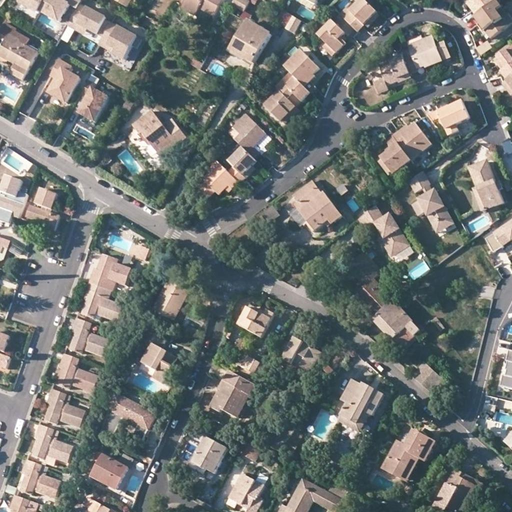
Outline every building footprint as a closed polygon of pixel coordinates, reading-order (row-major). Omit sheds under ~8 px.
[(42,13),(49,0),(25,0),(23,5),(41,15),(42,13)] [(81,3),(83,0),(82,0),(66,0),(65,2),(62,0),(49,0),(42,13),(62,24),(72,6),(78,9),(81,3)] [(114,0),(129,9),(134,0),(137,2),(137,0),(114,0)] [(177,0),(177,1),(185,6),(183,9),(197,17),(202,9),(216,18),(226,0),(177,0)] [(251,3),(246,0),(237,0),(234,6),(246,13),(251,3)] [(365,0),(354,11),(346,19),(356,30),(359,33),(380,14),(366,0),(365,0)] [(465,0),(478,17),(499,1),(500,0),(499,0),(465,0)] [(490,31),(495,39),(510,28),(499,12),(504,9),(499,1),(478,17),(476,18),(487,32),(490,31)] [(78,9),(69,25),(78,30),(81,24),(89,29),(105,38),(113,23),(108,20),(109,19),(81,3),(78,9)] [(342,15),(345,19),(346,19),(354,11),(351,8),(342,15)] [(499,12),(510,28),(511,26),(511,19),(504,9),(499,12)] [(289,24),(293,16),(283,11),(279,19),(289,24)] [(295,34),(302,22),(295,18),(288,30),(295,34)] [(346,19),(345,19),(339,25),(335,22),(320,37),(329,45),(338,54),(348,44),(343,39),(347,35),(349,36),(356,30),(346,19)] [(273,36),(250,22),(233,51),(250,61),(256,65),(273,36)] [(18,30),(5,23),(0,32),(0,39),(6,42),(0,52),(12,58),(15,60),(13,64),(16,66),(19,67),(29,73),(40,54),(27,47),(31,40),(17,32),(18,30)] [(144,41),(113,23),(105,38),(101,45),(109,49),(111,46),(118,50),(116,54),(116,55),(127,61),(136,47),(139,49),(144,41)] [(81,24),(78,30),(86,34),(89,29),(81,24)] [(493,41),(495,39),(490,31),(487,32),(493,41)] [(436,37),(410,46),(412,51),(417,66),(429,62),(431,68),(444,63),(444,61),(452,58),(447,43),(439,46),(436,37)] [(479,50),(482,57),(493,49),(489,42),(479,50)] [(332,59),(338,54),(329,45),(323,50),(332,59)] [(508,70),(505,72),(504,73),(510,81),(511,78),(511,49),(500,58),(508,70)] [(417,66),(412,51),(404,54),(405,57),(392,61),(393,65),(382,69),(386,79),(376,83),(380,94),(390,90),(389,85),(400,81),(400,82),(413,78),(412,74),(419,71),(417,66)] [(12,58),(0,52),(0,62),(7,66),(12,58)] [(305,86),(316,75),(322,69),(305,52),(287,69),(297,79),(305,86)] [(497,60),(505,72),(508,70),(500,58),(497,60)] [(74,66),(61,59),(53,76),(62,81),(60,85),(58,84),(52,93),(62,99),(70,103),(83,79),(71,72),(74,66)] [(19,67),(16,66),(11,74),(24,81),(29,73),(19,67)] [(382,71),(371,74),(374,82),(385,79),(382,71)] [(319,78),(316,75),(305,86),(308,89),(313,84),(319,78)] [(308,89),(305,86),(297,79),(283,93),(299,109),(313,94),(308,89)] [(98,85),(91,81),(83,94),(90,98),(82,113),(90,118),(98,122),(112,97),(96,88),(98,85)] [(313,84),(308,89),(313,94),(318,89),(313,84)] [(292,116),(295,119),(302,113),(299,109),(283,93),(268,107),(284,124),(284,123),(292,116)] [(465,103),(431,118),(438,127),(445,124),(451,137),(460,133),(458,126),(472,120),(465,103)] [(151,145),(161,158),(178,145),(176,142),(185,136),(172,120),(164,126),(153,111),(133,125),(145,141),(147,139),(151,145)] [(244,136),(239,141),(246,148),(255,158),(260,153),(255,148),(268,135),(250,116),(237,129),(244,136)] [(287,126),(295,119),(292,116),(284,123),(287,126)] [(404,135),(401,132),(395,137),(413,161),(434,145),(418,124),(412,129),(404,135)] [(410,126),(401,132),(404,135),(412,129),(410,126)] [(232,134),(239,141),(244,136),(237,129),(232,134)] [(274,140),(268,135),(255,148),(260,153),(274,140)] [(187,138),(185,136),(176,142),(178,145),(187,138)] [(384,161),(395,175),(396,176),(414,162),(413,161),(395,137),(388,142),(392,147),(392,148),(394,151),(389,155),(383,159),(384,161)] [(250,172),(254,168),(260,162),(255,158),(246,148),(230,163),(235,168),(247,179),(247,180),(253,175),(250,172)] [(391,177),(395,175),(384,161),(381,163),(391,177)] [(247,179),(235,168),(230,172),(219,162),(214,167),(215,169),(210,174),(212,175),(206,181),(208,183),(202,190),(211,199),(218,192),(221,196),(231,187),(234,190),(241,183),(242,184),(247,179)] [(499,186),(490,163),(472,170),(481,193),(488,213),(506,206),(501,192),(499,186)] [(424,191),(431,187),(432,186),(424,173),(423,174),(411,183),(417,194),(424,191)] [(16,213),(14,217),(22,220),(27,205),(16,201),(17,198),(19,198),(24,183),(8,178),(3,193),(8,195),(7,198),(0,195),(0,207),(8,210),(16,213)] [(327,194),(324,196),(315,183),(297,197),(301,203),(298,205),(310,220),(318,232),(332,222),(334,225),(344,218),(327,194)] [(434,193),(431,187),(424,191),(427,197),(434,193)] [(51,226),(50,229),(57,232),(62,218),(52,214),(53,211),(54,211),(60,196),(43,190),(38,206),(44,208),(43,211),(31,207),(27,217),(43,223),(51,226)] [(443,221),(447,229),(456,224),(438,191),(434,193),(427,197),(420,201),(421,202),(415,205),(421,217),(428,213),(435,225),(443,221)] [(485,214),(488,213),(481,193),(477,194),(485,214)] [(280,215),(274,207),(264,215),(270,222),(280,215)] [(387,220),(378,208),(360,221),(365,227),(368,232),(376,227),(393,255),(395,257),(397,257),(413,247),(394,216),(387,220)] [(439,233),(447,229),(443,221),(435,225),(439,233)] [(496,253),(506,247),(505,245),(510,242),(508,240),(511,237),(511,225),(507,229),(506,228),(496,234),(488,239),(496,253)] [(0,249),(1,246),(9,249),(12,241),(0,237),(0,249)] [(0,260),(5,262),(9,249),(1,246),(0,249),(0,260)] [(146,262),(150,250),(143,247),(138,259),(146,262)] [(378,255),(370,247),(365,253),(372,260),(378,255)] [(377,318),(395,300),(396,299),(395,298),(377,280),(384,273),(365,253),(350,267),(360,278),(369,287),(357,299),(377,318)] [(98,277),(94,276),(91,284),(106,289),(109,280),(112,281),(128,287),(133,271),(118,265),(118,266),(115,265),(117,260),(105,256),(100,271),(98,277)] [(507,274),(511,271),(511,264),(509,260),(501,264),(507,274)] [(115,293),(119,284),(112,281),(109,280),(106,289),(114,292),(115,293)] [(181,287),(172,282),(157,312),(176,322),(191,292),(181,287)] [(92,293),(89,300),(84,315),(95,319),(97,314),(100,315),(100,316),(119,323),(125,306),(111,301),(114,292),(106,289),(91,284),(88,292),(92,293)] [(395,300),(377,318),(375,320),(391,338),(403,350),(424,332),(424,331),(427,328),(422,325),(419,327),(395,300)] [(252,306),(251,309),(265,317),(267,313),(252,306)] [(268,311),(267,313),(265,317),(251,309),(241,327),(263,338),(276,315),(272,313),(268,311)] [(136,316),(130,314),(122,334),(128,336),(136,316)] [(79,329),(77,335),(72,351),(83,355),(87,344),(89,345),(87,351),(107,358),(113,342),(94,335),(93,336),(90,335),(94,324),(78,319),(75,327),(79,329)] [(0,367),(9,370),(12,359),(4,357),(5,353),(6,353),(12,337),(0,332),(0,367)] [(166,385),(175,368),(166,363),(171,354),(164,350),(169,342),(153,333),(148,342),(156,346),(146,364),(160,372),(156,379),(166,385)] [(312,348),(297,340),(286,361),(295,366),(295,364),(313,374),(324,354),(312,348)] [(511,350),(508,361),(510,362),(508,370),(509,371),(508,376),(505,375),(502,386),(511,388),(511,350)] [(67,365),(65,370),(59,385),(71,390),(75,379),(78,380),(75,386),(94,393),(100,377),(81,370),(81,371),(77,369),(81,360),(66,354),(63,363),(67,365)] [(180,359),(171,354),(166,363),(175,368),(180,359)] [(238,366),(243,369),(247,370),(253,359),(244,355),(238,366)] [(262,364),(253,359),(247,370),(253,374),(256,375),(262,364)] [(427,363),(414,377),(435,396),(448,382),(427,363)] [(247,370),(243,369),(241,373),(251,378),(253,374),(247,370)] [(225,410),(235,416),(247,394),(252,396),(257,386),(232,373),(214,409),(223,414),(225,410)] [(351,405),(344,417),(360,426),(367,413),(374,417),(376,418),(387,397),(371,388),(357,381),(345,402),(351,405)] [(55,399),(53,406),(47,421),(58,425),(62,414),(65,415),(63,421),(82,428),(88,413),(70,406),(73,397),(54,389),(51,397),(55,399)] [(159,415),(119,393),(104,434),(114,439),(127,417),(141,425),(135,436),(145,442),(159,415)] [(240,419),(252,396),(247,394),(235,416),(240,419)] [(364,435),(374,417),(367,413),(360,426),(344,417),(341,423),(364,435)] [(42,434),(40,441),(34,457),(45,460),(49,450),(52,451),(51,457),(70,463),(75,448),(58,441),(61,432),(41,425),(38,433),(42,434)] [(386,470),(406,481),(418,458),(423,460),(428,463),(439,443),(424,436),(416,432),(408,447),(400,443),(386,470)] [(209,439),(195,465),(203,469),(206,470),(206,469),(217,474),(230,450),(209,439)] [(256,445),(249,441),(241,454),(249,459),(256,445)] [(264,449),(256,445),(249,459),(257,463),(264,449)] [(131,470),(101,454),(97,462),(103,466),(96,479),(120,491),(131,470)] [(411,483),(423,460),(418,458),(406,481),(411,483)] [(30,470),(27,476),(22,492),(33,496),(35,490),(37,491),(37,492),(58,499),(63,482),(48,477),(51,469),(29,461),(26,469),(30,470)] [(201,473),(203,469),(195,465),(193,469),(201,473)] [(455,511),(464,511),(478,487),(469,482),(461,478),(464,473),(457,469),(439,503),(450,509),(455,511)] [(486,485),(464,473),(461,478),(469,482),(478,487),(483,490),(486,485)] [(261,498),(267,487),(245,475),(229,504),(238,509),(241,504),(253,510),(251,511),(260,511),(266,501),(261,498)] [(338,511),(345,500),(306,480),(291,509),(286,506),(282,511),(312,511),(317,503),(332,511),(338,511)] [(358,480),(351,492),(357,495),(364,483),(358,480)] [(17,505),(15,511),(14,511),(37,511),(40,504),(16,496),(14,504),(17,505)] [(114,511),(92,500),(85,511),(114,511)] [(445,511),(448,511),(450,509),(439,503),(437,507),(445,511)]
